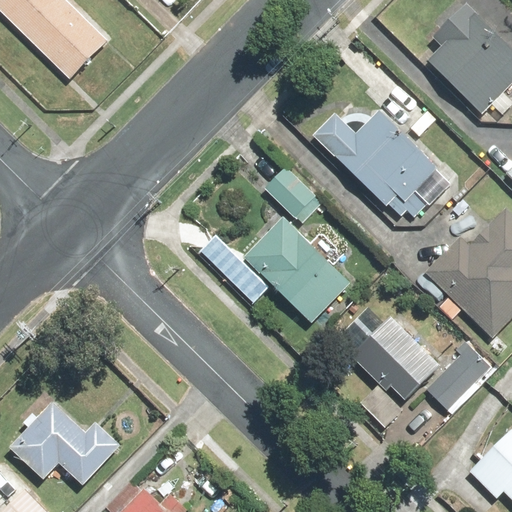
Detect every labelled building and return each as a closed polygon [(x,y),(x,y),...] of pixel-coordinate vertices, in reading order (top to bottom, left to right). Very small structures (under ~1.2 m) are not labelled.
[(73,0),(0,0),(0,5),(75,80),(114,40),(73,0)] [(511,93),(511,29),(481,0),(474,0),(439,37),(450,47),(432,66),(487,119),(511,93)] [(346,106),(318,135),(410,224),(437,197),(430,190),(450,169),(388,109),(369,128),(346,106)] [(244,255),(318,325),(368,273),(313,221),(331,203),(293,166),(267,192),(287,211),(244,255)] [(469,231),(429,271),(496,339),(511,322),(511,208),(511,207),(478,240),(469,231)] [(384,300),(346,338),(416,407),(431,392),(453,414),(500,367),(473,340),(448,365),(384,300)] [(70,389),(15,447),(55,485),(70,468),(91,488),(131,446),(70,389)] [(511,419),(504,411),(459,456),(504,501),(511,492),(511,419)] [(113,511),(182,511),(141,472),(108,507),(113,511)] [(59,511),(29,483),(0,511),(59,511)]
